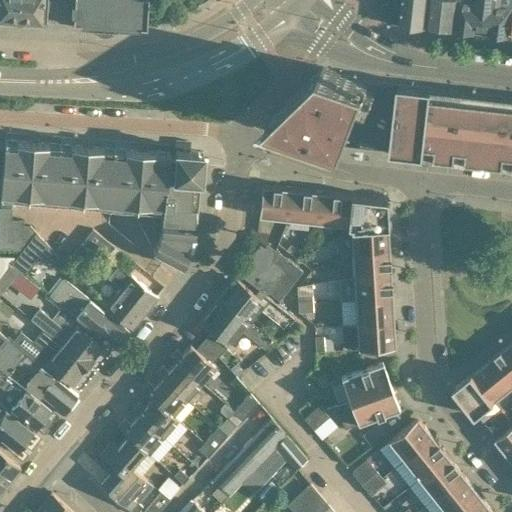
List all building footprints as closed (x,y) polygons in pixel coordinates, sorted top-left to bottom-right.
[(0,0),(0,19),(19,21),(20,0),(0,0)] [(42,22),(43,0),(20,0),(19,21),(42,22)] [(74,0),(73,25),(92,26),(92,30),(117,31),(117,27),(147,29),(149,0),(74,0)] [(425,26),(428,0),(404,0),(401,24),(425,26)] [(453,30),(456,8),(456,0),(432,0),(430,27),(453,30)] [(486,0),(460,0),(457,30),(475,32),(476,28),(484,29),(486,0)] [(491,34),(509,36),(511,8),(511,7),(501,6),(502,0),(486,0),(484,29),(492,30),(491,34)] [(323,66),(269,117),(274,119),(287,124),(290,125),(301,129),(317,135),(332,141),(345,146),(511,164),(511,96),(357,79),(323,66)] [(167,156),(168,146),(6,133),(1,196),(110,205),(111,197),(136,199),(135,207),(163,209),(164,209),(164,216),(190,218),(191,211),(191,203),(195,203),(198,177),(199,177),(201,152),(177,150),(176,157),(167,156)] [(258,215),(288,218),(291,188),(262,184),(258,215)] [(288,218),(318,221),(321,191),(291,188),(288,218)] [(318,221),(348,225),(351,194),(321,191),(318,221)] [(350,225),(350,227),(388,225),(386,198),(351,194),(348,225),(350,225)] [(0,247),(21,248),(35,231),(29,225),(23,225),(23,220),(10,219),(11,207),(0,206),(0,247)] [(192,217),(192,211),(191,211),(163,209),(161,233),(152,249),(164,255),(181,264),(181,265),(182,266),(191,248),(192,246),(193,244),(194,241),(194,239),(195,236),(196,216),(195,216),(195,218),(192,217)] [(350,227),(352,251),(389,249),(388,225),(350,227)] [(90,275),(114,244),(92,227),(68,259),(74,263),(90,275)] [(24,274),(48,245),(35,231),(21,248),(12,259),(9,263),(18,270),(24,274)] [(269,261),(278,251),(270,244),(255,243),(254,251),(254,252),(239,274),(266,293),(267,291),(272,285),(277,278),(282,272),(277,268),(269,261)] [(352,251),(353,275),(391,273),(389,249),(352,251)] [(277,268),(286,257),(278,251),(269,261),(277,268)] [(285,274),(293,263),(286,257),(277,268),(282,272),(285,274)] [(0,258),(0,274),(9,263),(12,259),(0,258)] [(0,293),(18,270),(9,263),(0,274),(0,293)] [(293,280),(301,269),(293,263),(285,274),(293,280)] [(131,328),(158,296),(142,283),(132,274),(118,264),(108,277),(114,282),(120,287),(106,305),(105,307),(116,316),(131,328)] [(293,280),(285,274),(282,272),(277,278),(287,287),(293,280)] [(353,275),(355,299),(392,297),(391,273),(353,275)] [(129,331),(114,318),(62,276),(48,294),(76,314),(75,315),(116,348),(129,331)] [(305,325),(258,288),(255,293),(235,277),(218,297),(249,320),(259,307),(282,325),(286,320),(289,323),(287,326),(293,331),(305,325)] [(287,287),(277,278),(272,285),(282,293),(287,287)] [(282,293),(272,285),(267,291),(278,299),(282,293)] [(297,294),(298,303),(313,302),(312,293),(297,294)] [(272,338),(249,320),(218,297),(199,321),(211,331),(195,348),(211,362),(227,343),(228,344),(240,328),(265,347),(272,338)] [(394,321),(392,297),(355,299),(356,323),(394,321)] [(313,310),(313,302),(298,303),(298,311),(313,310)] [(103,345),(87,332),(77,324),(70,333),(38,307),(29,318),(44,329),(87,364),(95,354),(97,354),(100,350),(100,348),(103,345)] [(395,346),(394,321),(356,323),(358,348),(395,346)] [(79,374),(87,364),(44,329),(33,342),(44,350),(38,356),(56,371),(71,383),(74,380),(77,380),(79,376),(79,374)] [(62,414),(78,395),(0,332),(0,367),(8,374),(18,362),(32,373),(24,383),(38,394),(62,414)] [(316,351),(324,350),(324,335),(315,336),(316,351)] [(216,366),(211,362),(195,348),(190,344),(182,353),(177,348),(170,356),(175,361),(176,359),(202,381),(214,368),(216,366)] [(490,358),(511,385),(511,349),(508,344),(490,358)] [(511,386),(511,385),(490,358),(473,372),(495,400),(511,386)] [(176,359),(175,361),(167,369),(162,365),(155,373),(160,377),(162,375),(188,398),(201,383),(202,381),(176,359)] [(382,361),(341,376),(349,399),(391,384),(382,361)] [(51,409),(7,374),(8,374),(0,367),(0,385),(18,399),(10,408),(20,415),(36,428),(51,409)] [(495,400),(473,372),(455,386),(477,415),(495,400)] [(188,398),(162,375),(160,377),(153,385),(148,381),(141,389),(151,398),(152,396),(173,414),(188,398)] [(391,384),(349,399),(336,404),(344,427),(399,407),(391,384)] [(249,393),(235,409),(245,418),(259,402),(249,393)] [(173,414),(152,396),(151,398),(144,406),(139,402),(132,409),(137,414),(163,436),(177,420),(172,416),(173,414)] [(319,404),(312,411),(321,422),(329,416),(319,404)] [(504,425),(511,419),(502,408),(495,414),(504,425)] [(17,451),(33,431),(6,409),(0,416),(0,439),(1,438),(17,451)] [(226,417),(219,425),(228,433),(236,425),(237,426),(245,418),(235,409),(227,418),(226,417)] [(321,422),(312,411),(304,418),(314,429),(321,422)] [(163,436),(137,414),(130,422),(125,418),(118,426),(128,435),(145,449),(146,448),(149,451),(163,436)] [(403,459),(433,436),(417,416),(388,440),(403,459)] [(241,482),(286,434),(271,417),(212,479),(228,495),(241,482)] [(219,425),(205,440),(214,448),(228,433),(219,425)] [(511,425),(499,436),(498,441),(510,457),(511,455),(511,425)] [(266,479),(285,459),(295,469),(307,458),(286,434),(241,482),(253,493),(266,479)] [(132,464),(145,449),(128,435),(118,446),(112,440),(100,454),(115,468),(110,473),(118,479),(132,464)] [(418,478),(448,454),(433,436),(403,459),(418,478)] [(214,448),(205,440),(198,448),(207,456),(214,448)] [(0,477),(7,483),(20,466),(4,454),(0,450),(0,477)] [(448,454),(418,478),(433,497),(463,473),(448,454)] [(152,484),(147,480),(148,480),(132,464),(118,479),(110,473),(101,484),(104,487),(108,490),(132,511),(136,511),(142,505),(137,500),(152,484)] [(181,466),(174,473),(184,481),(190,474),(181,466)] [(376,470),(369,477),(378,488),(386,482),(376,470)] [(445,511),(452,511),(478,492),(463,473),(433,497),(445,511)] [(378,488),(369,477),(361,483),(371,495),(378,488)] [(320,511),(329,504),(310,483),(295,496),(286,504),(293,511),(320,511)] [(74,511),(51,491),(38,508),(42,511),(74,511)] [(478,492),(452,511),(491,511),(493,511),(478,492)] [(205,511),(190,497),(175,511),(205,511)]
